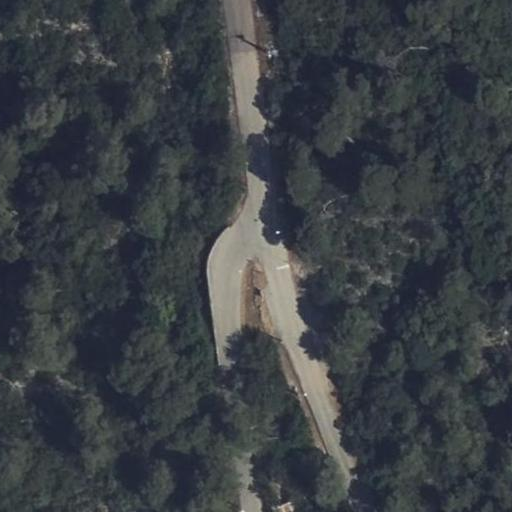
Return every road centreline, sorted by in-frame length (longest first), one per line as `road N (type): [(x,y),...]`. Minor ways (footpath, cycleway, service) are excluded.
road 1 (unclassified): [(255,511),(224,276),(233,242),(268,228)]
road 2 (residential): [(374,511),(313,375),(268,228)]
road 3 (residential): [(268,228),(236,0)]
